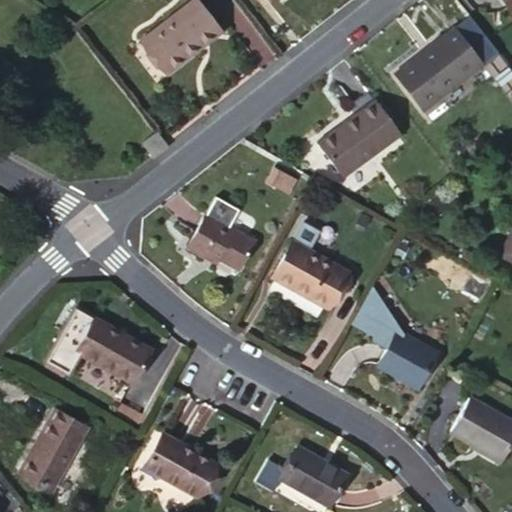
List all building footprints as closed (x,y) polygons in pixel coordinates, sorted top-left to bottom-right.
[(198,39),(216,24),(195,0),(192,0),(144,38),(168,70),(202,43),(198,39)] [(511,7),(511,0),(503,0),(510,9),(511,7)] [(220,28),(216,24),(198,39),(202,43),(220,28)] [(481,63),(453,26),(395,72),(422,109),(481,63)] [(348,123),(376,102),(373,99),(346,120),(348,123)] [(399,133),(376,102),(348,123),(346,120),(318,141),(342,173),(399,133)] [(152,156),(166,144),(156,132),(142,143),(152,156)] [(298,183),(281,174),(272,191),(289,200),(298,183)] [(435,193),(422,204),(431,215),(444,205),(435,193)] [(188,247),(203,255),(206,250),(217,256),(239,267),(253,239),(205,213),(188,247)] [(511,259),(511,229),(510,228),(498,252),(511,259)] [(293,238),(273,274),(327,303),(345,270),(309,251),(311,248),(293,238)] [(206,250),(203,255),(214,261),(217,256),(206,250)] [(351,322),(359,326),(377,294),(371,285),(351,322)] [(377,294),(359,326),(375,334),(373,338),(387,346),(377,363),(417,385),(436,350),(400,330),(401,329),(377,294)] [(74,348),(79,351),(98,318),(93,316),(74,348)] [(98,318),(79,351),(131,379),(150,348),(98,318)] [(511,435),(511,419),(468,396),(450,429),(484,448),(482,451),(498,461),(511,435)] [(53,405),(18,470),(52,489),(87,423),(53,405)] [(213,459),(161,430),(142,464),(194,493),(213,459)] [(343,473),(297,447),(280,477),(326,504),(343,473)]
